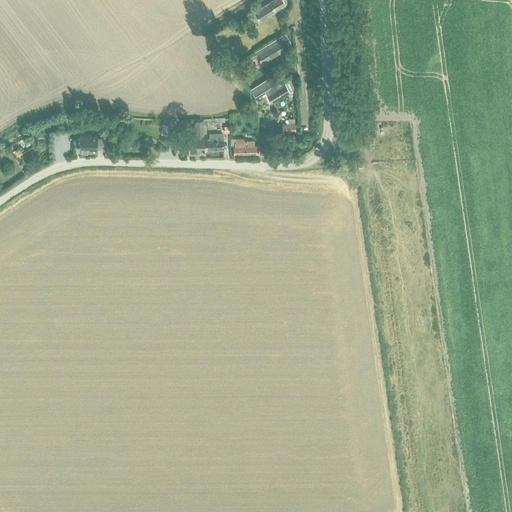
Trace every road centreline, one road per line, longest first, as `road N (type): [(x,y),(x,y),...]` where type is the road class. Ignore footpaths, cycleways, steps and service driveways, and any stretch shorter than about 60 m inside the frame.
road 1 (tertiary): [(0,200),(78,161),(295,165),(314,158),(330,126),(325,0)]
road 2 (unclassified): [(304,129),(295,0)]
